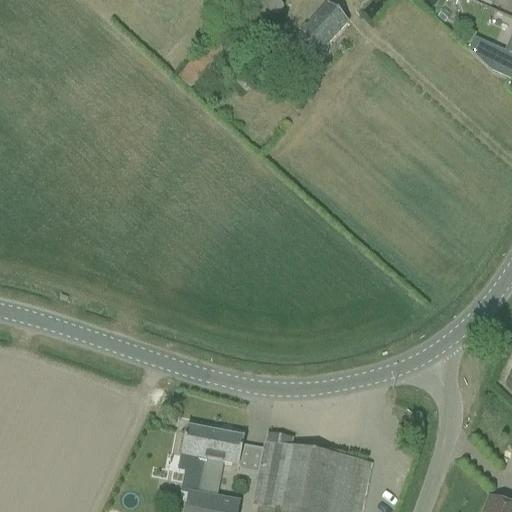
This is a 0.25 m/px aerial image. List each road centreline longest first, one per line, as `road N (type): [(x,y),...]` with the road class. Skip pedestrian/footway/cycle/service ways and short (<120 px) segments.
road 1 (unclassified): [(0,312),(240,387),(340,385),(428,357)]
road 2 (unclassified): [(425,511),(452,430),(446,389),(428,357)]
road 3 (unclassified): [(428,357),(466,328),(511,268)]
